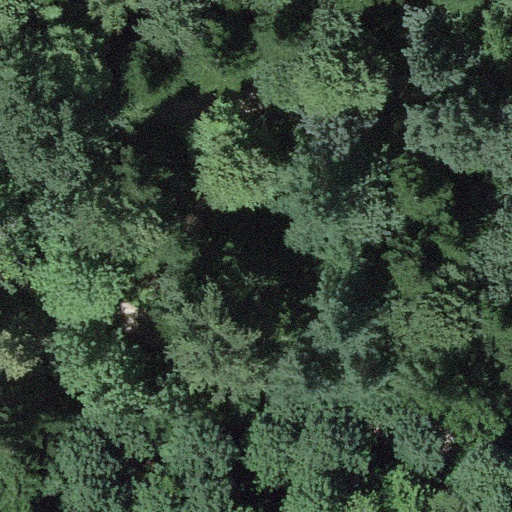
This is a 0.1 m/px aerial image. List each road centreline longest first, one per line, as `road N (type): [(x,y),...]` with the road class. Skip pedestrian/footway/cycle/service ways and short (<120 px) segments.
road 1 (track): [(0,261),(511,461)]
road 2 (track): [(0,113),(511,73)]
